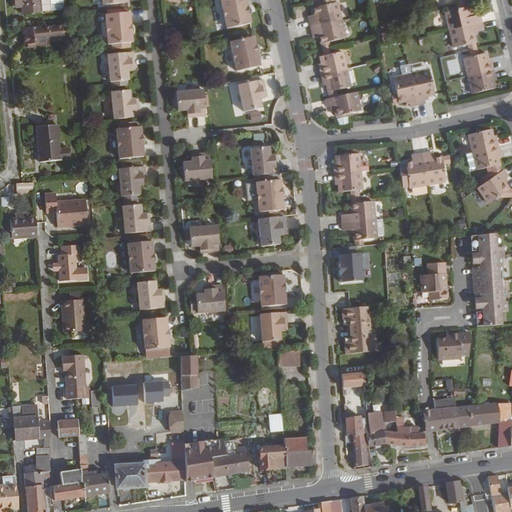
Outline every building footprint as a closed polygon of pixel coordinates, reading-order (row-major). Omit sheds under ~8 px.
[(14,0),(15,7),(22,6),(23,14),(50,11),(49,0),(14,0)] [(245,0),(220,0),(227,29),(250,23),(248,15),(250,15),(251,13),(251,12),(251,10),(251,9),(250,8),(249,7),(249,6),(246,7),(245,0)] [(341,20),(337,2),(312,7),(314,15),(308,16),(310,27),(341,20)] [(481,22),(479,15),(469,17),(467,7),(445,12),(449,30),(481,22)] [(129,12),(105,15),(108,44),(132,42),(131,34),(133,34),(134,32),(134,31),(134,29),(133,27),(132,25),(130,25),(129,12)] [(345,38),(341,20),(310,27),(313,38),(319,37),(320,44),(329,42),(345,38)] [(473,36),(473,32),(476,31),(483,30),(481,22),(449,30),(449,32),(453,46),(453,48),(467,45),(475,42),(473,36)] [(62,25),(22,29),(24,45),(27,44),(27,48),(49,46),(49,42),(64,41),(62,25)] [(229,42),(236,71),(260,66),(257,53),(259,53),(259,52),(260,50),(259,48),(259,47),(258,46),(257,45),(255,45),(253,37),(229,42)] [(477,49),(475,42),(467,45),(468,50),(477,49)] [(331,54),(330,48),(322,50),(323,56),(331,54)] [(478,55),(477,49),(468,50),(469,57),(478,55)] [(346,69),(342,51),(331,54),(323,56),(318,57),(320,64),(318,64),(321,75),(346,69)] [(111,82),(112,87),(127,86),(127,80),(129,80),(128,71),(132,70),(131,66),(134,66),(133,52),(107,55),(110,82),(111,82)] [(492,70),(490,59),(487,60),(486,53),(478,55),(469,57),(463,59),(467,76),(492,70)] [(350,87),(346,69),(321,75),(323,85),(324,85),(326,92),(350,87)] [(434,96),(428,70),(410,74),(417,104),(425,103),(424,101),(427,99),(427,97),(434,96)] [(494,88),(493,81),(495,81),(492,70),(467,76),(472,94),(494,88)] [(417,104),(410,74),(392,78),(396,94),(390,96),(392,104),(398,103),(398,104),(405,102),(406,104),(409,104),(410,106),(417,104)] [(263,80),(238,85),(244,112),(262,108),(260,99),(264,98),(263,94),(266,93),(263,80)] [(111,92),(114,120),(139,117),(138,103),(135,103),(134,99),(130,99),(129,90),(111,92)] [(205,115),(203,90),(175,93),(177,111),(186,110),(187,114),(191,113),(192,117),(205,115)] [(360,111),(356,92),(325,99),(327,107),(330,106),(333,106),(334,109),(335,116),(360,111)] [(250,112),(250,121),(262,120),(262,111),(250,112)] [(37,127),(40,162),(60,161),(60,160),(70,159),(69,149),(59,150),(56,125),(37,127)] [(116,129),(119,159),(143,157),(142,144),(144,144),(145,142),(145,140),(145,139),(144,137),(143,135),(141,135),(140,127),(116,129)] [(498,146),(496,135),(493,136),(492,129),(468,135),(472,152),(498,146)] [(500,164),(499,158),(501,157),(498,146),(472,152),(476,170),(491,166),(499,165),(500,164)] [(250,148),(253,176),(279,173),(277,159),(274,160),(274,155),(270,156),(269,147),(250,148)] [(441,157),(441,156),(433,157),(433,152),(421,154),(426,185),(445,182),(442,165),(441,157)] [(184,181),(212,178),(209,153),(195,154),(195,157),(191,158),(192,162),(182,163),(184,181)] [(360,171),(358,154),(334,156),(335,163),(332,163),(333,174),(360,171)] [(426,185),(421,154),(410,156),(411,161),(404,162),(405,164),(408,187),(408,188),(426,185)] [(450,164),(448,155),(441,157),(442,165),(450,164)] [(408,187),(405,164),(398,165),(402,188),(408,187)] [(501,172),(499,165),(491,166),(493,177),(501,172)] [(124,197),(124,201),(137,200),(136,195),(139,195),(138,186),(142,185),(142,181),(145,181),(144,167),(118,169),(121,197),(124,197)] [(505,183),(503,181),(506,178),(507,177),(503,170),(501,172),(493,177),(477,188),(488,203),(496,198),(509,189),(505,183)] [(362,190),(360,171),(333,174),(334,185),(337,185),(337,192),(350,191),(358,190),(362,190)] [(255,183),(259,212),(283,210),(282,197),(284,197),(284,195),(284,192),(284,189),(282,188),(281,188),(280,180),(255,183)] [(22,184),(16,184),(16,194),(34,193),(33,183),(22,184)] [(511,197),(511,188),(509,189),(496,198),(511,197)] [(45,195),(46,213),(56,212),(57,227),(87,225),(85,200),(55,202),(55,194),(45,195)] [(137,205),(137,200),(124,201),(125,206),(122,207),(125,234),(150,231),(149,217),(146,218),(145,213),(141,214),(140,204),(137,205)] [(375,220),(373,202),(359,203),(351,203),(350,203),(351,210),(352,214),(347,215),(340,215),(341,223),(375,220)] [(284,216),(258,219),(261,247),(280,245),(279,235),(283,235),(282,231),(285,230),(284,216)] [(16,219),(10,219),(11,238),(37,236),(35,218),(27,218),(16,219)] [(383,235),(382,219),(375,220),(376,235),(383,235)] [(376,235),(375,220),(341,223),(341,230),(353,229),(354,240),(362,239),(375,238),(376,238),(376,235)] [(219,251),(216,226),(189,229),(191,247),(200,246),(200,250),(205,250),(205,253),(219,251)] [(496,248),(495,233),(477,235),(478,253),(471,254),(471,259),(503,257),(503,247),(496,248)] [(151,241),(127,244),(130,274),(154,271),(153,263),(155,263),(156,261),(156,259),(156,256),(155,255),(154,254),(152,254),(151,241)] [(59,270),(60,282),(87,280),(86,268),(76,269),(75,255),(79,254),(78,245),(61,246),(62,255),(58,256),(59,264),(59,270)] [(364,254),(339,255),(340,284),(365,283),(364,254)] [(499,272),(502,271),(502,258),(504,257),(503,257),(471,259),(472,265),(479,264),(479,267),(472,268),(472,281),(499,280),(499,272)] [(447,299),(445,274),(444,262),(426,264),(427,275),(420,275),(421,293),(428,292),(429,301),(447,299)] [(258,277),(261,307),(285,305),(284,292),(286,292),(286,291),(287,289),(287,287),(286,285),(285,283),(283,283),(283,275),(258,277)] [(504,302),(503,288),(500,288),(499,280),(472,281),(473,295),(480,295),(480,298),(474,299),(474,303),(504,302)] [(137,283),(140,310),(165,307),(164,293),(160,294),(160,290),(156,290),(155,281),(137,283)] [(195,296),(189,297),(190,313),(197,312),(197,313),(225,310),(222,285),(208,286),(208,290),(204,290),(204,294),(195,295),(195,296)] [(82,300),(62,301),(64,332),(85,331),(82,300)] [(507,311),(506,301),(504,302),(474,303),(475,309),(482,309),(482,312),(483,325),(501,324),(500,312),(507,311)] [(346,354),(373,353),(372,307),(344,308),(346,354)] [(286,312),(260,314),(262,341),(280,340),(280,331),(284,331),(284,327),(287,326),(286,312)] [(166,318),(142,320),(145,350),(169,348),(168,339),(170,339),(171,338),(171,336),(171,333),(170,331),(169,330),(167,331),(166,318)] [(437,335),(437,362),(463,362),(463,357),(472,357),(471,334),(437,335)] [(299,351),(278,352),(279,367),(300,367),(299,351)] [(180,355),(159,356),(160,365),(169,364),(170,384),(175,383),(181,383),(180,357),(180,355)] [(83,356),(61,357),(62,367),(65,367),(65,372),(66,381),(69,381),(69,388),(66,389),(67,400),(86,398),(83,356)] [(196,356),(180,357),(181,383),(182,390),(197,388),(196,356)] [(364,387),(364,373),(342,374),(342,388),(364,387)] [(463,395),(464,387),(452,387),(453,395),(463,395)] [(90,392),(92,408),(99,407),(98,392),(90,392)] [(399,392),(391,395),(396,413),(405,410),(399,392)] [(458,426),(455,407),(454,398),(433,401),(434,409),(428,409),(422,410),(424,430),(430,429),(458,426)] [(510,419),(510,402),(497,402),(455,407),(458,426),(459,426),(498,420),(497,447),(510,445),(509,429),(509,428),(510,419)] [(50,446),(50,438),(49,423),(50,422),(38,423),(37,405),(12,407),(12,410),(13,418),(15,441),(44,438),(44,446),(50,446)] [(394,417),(394,411),(383,412),(384,422),(395,422),(394,417)] [(182,412),(171,412),(172,432),(183,431),(182,412)] [(390,444),(388,432),(383,431),(380,412),(367,413),(368,425),(364,426),(368,447),(374,446),(380,445),(384,443),(390,444)] [(283,439),(280,414),(269,415),(272,440),(283,439)] [(363,434),(360,416),(345,418),(346,435),(352,435),(363,434)] [(424,446),(423,433),(418,434),(418,427),(409,427),(409,428),(396,427),(403,427),(403,417),(394,417),(395,422),(395,433),(388,432),(390,444),(410,447),(424,446)] [(77,420),(58,421),(59,437),(78,436),(77,420)] [(78,436),(79,455),(80,470),(81,485),(83,497),(84,497),(110,493),(107,474),(89,476),(87,473),(88,473),(85,435),(78,436)] [(306,438),(283,439),(284,446),(286,468),(313,466),(315,466),(314,451),(307,451),(306,438)] [(212,440),(192,443),(194,455),(192,456),(193,481),(214,478),(210,458),(226,456),(234,454),(232,440),(223,442),(223,439),(212,441),(212,440)] [(249,471),(245,452),(244,447),(237,448),(236,439),(232,440),(234,454),(226,456),(210,458),(214,478),(215,477),(249,471)] [(185,480),(185,482),(193,481),(192,456),(194,455),(192,443),(184,444),(185,480)] [(261,470),(286,468),(284,446),(271,447),(271,443),(266,443),(266,448),(259,448),(261,470)] [(173,463),(166,463),(167,481),(185,480),(184,444),(173,444),(173,463)] [(51,487),(51,471),(50,471),(50,448),(36,448),(37,473),(24,474),(25,488),(27,511),(46,511),(46,506),(52,505),(52,501),(49,487),(51,487)] [(162,481),(160,464),(159,464),(159,461),(141,462),(142,465),(115,466),(117,488),(144,486),(144,482),(162,481)] [(80,470),(59,473),(61,485),(63,500),(83,497),(81,485),(80,470)] [(511,486),(507,488),(508,493),(501,495),(497,476),(488,477),(491,497),(492,497),(494,511),(507,511),(511,511),(511,486)] [(462,502),(459,482),(445,484),(448,505),(462,502)] [(2,485),(0,485),(0,511),(5,511),(5,510),(19,509),(16,484),(2,485)] [(57,486),(53,486),(56,501),(60,500),(63,500),(61,485),(57,486)] [(428,511),(431,511),(427,486),(418,488),(420,511),(428,511)] [(363,511),(363,506),(362,496),(350,498),(351,511),(363,511)] [(332,511),(332,501),(320,503),(321,511),(332,511)] [(384,511),(383,502),(363,506),(363,511),(384,511)]
